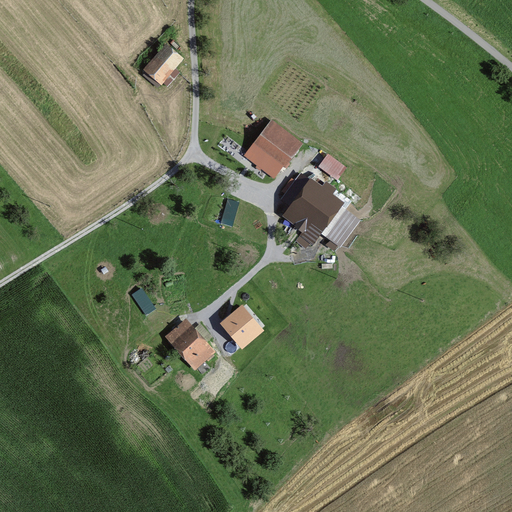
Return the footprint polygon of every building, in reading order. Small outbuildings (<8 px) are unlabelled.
[(179,73),(175,70),(184,59),(165,43),(143,71),(152,79),(150,82),(158,88),(160,85),(162,86),(164,83),(168,87),(179,73)] [(271,120),(249,149),(246,147),(241,153),(274,177),(279,171),(281,173),(303,144),(271,120)] [(347,168),(328,154),(318,167),(337,181),(347,168)] [(280,191),(284,194),(279,200),(289,207),(281,217),(302,232),(295,241),(306,249),(309,244),(313,247),(322,235),(336,246),(342,246),(361,220),(346,208),(351,201),(336,190),(337,189),(326,181),(325,183),(315,176),(313,180),(310,178),(309,180),(300,173),(293,181),(290,178),(280,191)] [(196,205),(206,184),(195,179),(185,200),(196,205)] [(163,300),(143,317),(152,326),(171,310),(163,300)] [(216,352),(186,319),(165,337),(194,371),(216,352)]
